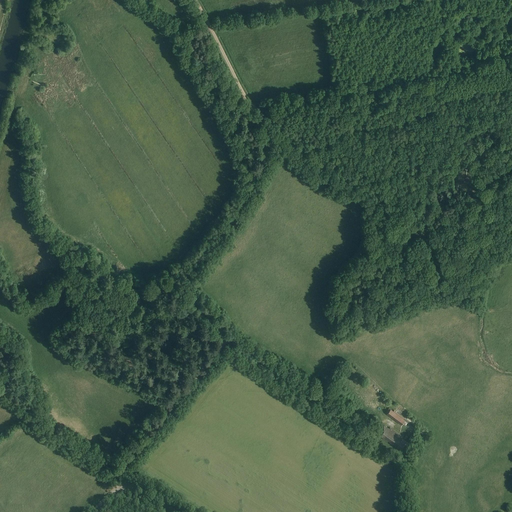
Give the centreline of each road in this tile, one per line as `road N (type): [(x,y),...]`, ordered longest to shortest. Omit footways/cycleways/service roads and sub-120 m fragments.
road 1 (track): [(256,110),(273,133),(267,155),(186,280),(227,338),(121,465),(121,490)]
road 2 (track): [(227,338),(365,427),(400,469),(401,511)]
road 3 (track): [(117,474),(0,401)]
road 4 (track): [(195,0),(256,110)]
